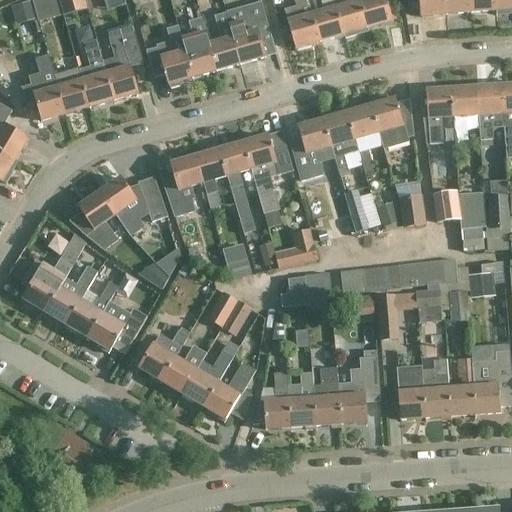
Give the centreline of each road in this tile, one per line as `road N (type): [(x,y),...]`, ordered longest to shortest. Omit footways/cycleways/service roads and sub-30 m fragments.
road 1 (residential): [(411,56),(73,159),(0,259)]
road 2 (residential): [(273,312),(264,277),(433,249),(411,56)]
road 3 (unclassified): [(206,495),(511,469)]
road 4 (residential): [(168,450),(0,347)]
